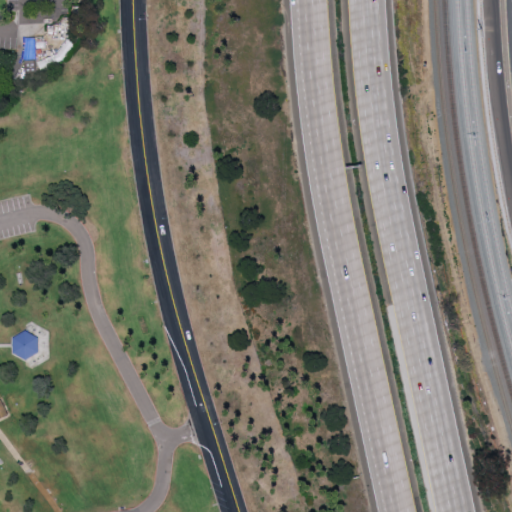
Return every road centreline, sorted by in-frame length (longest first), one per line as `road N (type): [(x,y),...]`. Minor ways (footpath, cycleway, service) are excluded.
road 1 (tertiary): [(237,511),(163,263),(131,0)]
road 2 (motorway): [(302,0),(326,197),(392,511)]
road 3 (motorway): [(448,511),(384,191),(362,0)]
road 4 (secondary): [(491,0),(511,185)]
